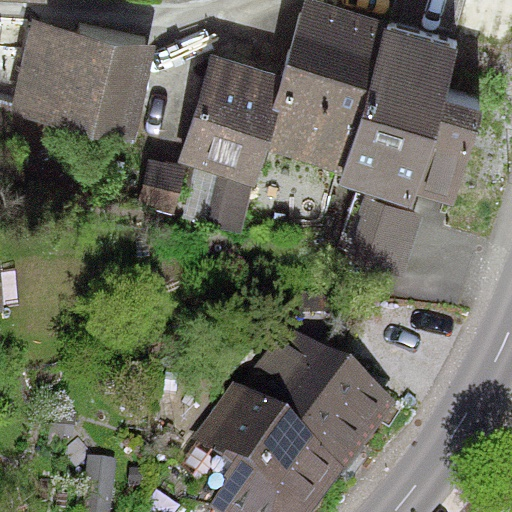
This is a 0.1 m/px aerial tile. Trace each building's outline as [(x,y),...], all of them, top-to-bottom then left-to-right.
[(476,38),(348,0),(313,0),(293,67),(223,47),(190,158),(265,181),(278,138),(468,194),(494,110),(458,99),(476,38)] [(148,37),(39,11),(16,107),(124,133),(148,37)] [(134,151),(123,198),(179,211),(190,164),(134,151)] [(373,193),(356,247),(413,264),(430,210),(373,193)] [(305,511),(373,423),(276,350),(241,396),(230,388),(184,449),(234,486),(214,511),(305,511)] [(88,457),(82,511),(110,511),(116,461),(88,457)]
